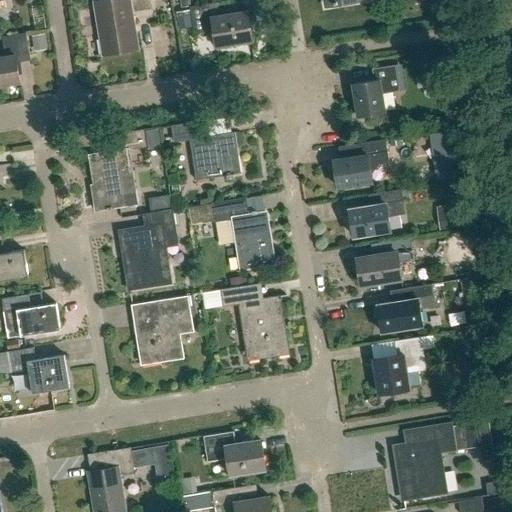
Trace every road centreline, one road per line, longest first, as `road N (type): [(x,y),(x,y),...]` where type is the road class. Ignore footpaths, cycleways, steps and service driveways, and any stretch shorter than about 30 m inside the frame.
road 1 (residential): [(299,387),(322,383),(285,148),(294,75)]
road 2 (residential): [(111,417),(88,275),(53,224),(36,113)]
road 3 (residential): [(71,108),(294,75)]
road 4 (residential): [(111,417),(299,387)]
road 5 (residential): [(299,387),(326,511)]
